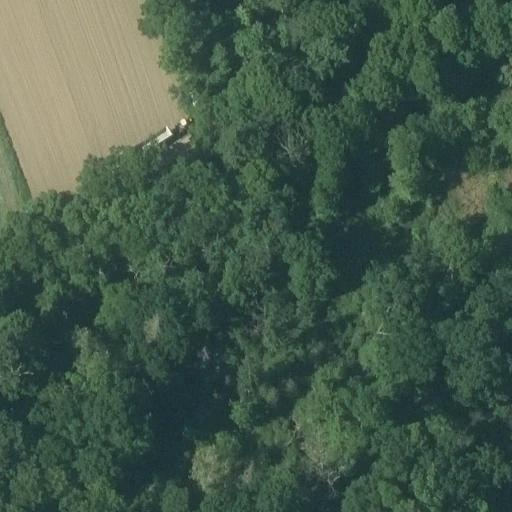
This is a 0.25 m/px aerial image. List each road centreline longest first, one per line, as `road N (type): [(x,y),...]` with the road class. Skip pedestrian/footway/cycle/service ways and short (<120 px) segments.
road 1 (track): [(383,0),(124,186),(0,249)]
road 2 (track): [(199,137),(120,0)]
